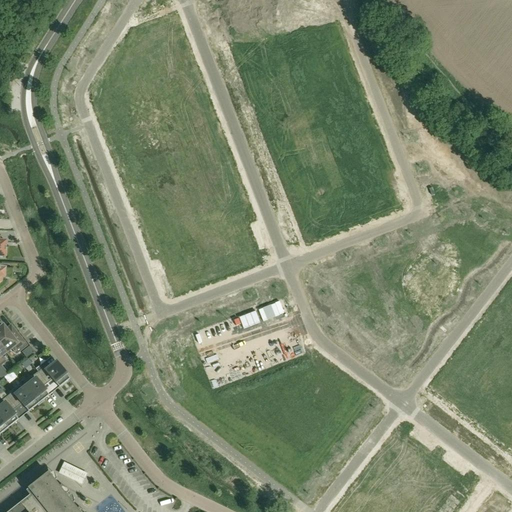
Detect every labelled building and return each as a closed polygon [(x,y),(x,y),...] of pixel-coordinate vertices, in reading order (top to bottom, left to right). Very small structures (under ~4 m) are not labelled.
[(0,346),(6,353),(13,347),(18,353),(27,346),(11,325),(5,329),(2,325),(1,326),(0,324),(0,346)] [(69,380),(55,363),(45,371),(43,368),(37,373),(46,384),(51,380),(58,388),(69,380)] [(48,396),(41,388),(46,384),(37,373),(22,385),(38,404),(48,396)] [(38,404),(22,385),(7,397),(16,408),(21,404),(27,413),(38,404)] [(11,412),(16,408),(7,397),(1,401),(3,404),(0,406),(0,419),(7,429),(17,420),(11,412)] [(78,482),(82,484),(87,474),(83,472),(78,482)] [(79,511),(49,474),(27,492),(30,496),(10,511),(79,511)] [(451,475),(444,483),(459,495),(466,487),(451,475)] [(444,483),(438,492),(453,503),(459,495),(444,483)] [(438,492),(432,500),(447,511),(453,503),(438,492)] [(432,500),(425,508),(431,511),(446,511),(447,511),(432,500)]
